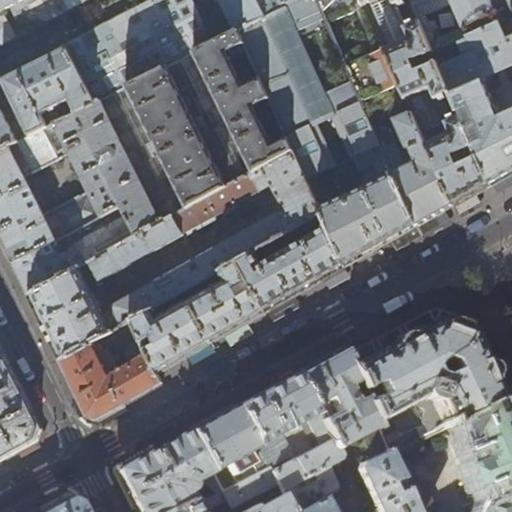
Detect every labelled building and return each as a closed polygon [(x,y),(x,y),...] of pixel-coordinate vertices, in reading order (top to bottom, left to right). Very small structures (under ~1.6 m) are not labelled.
[(0,0),(0,46),(16,38),(3,13),(11,9),(23,34),(89,0),(88,0),(0,0)] [(154,0),(66,45),(68,49),(96,104),(215,45),(191,0),(154,0)] [(220,0),(238,34),(305,0),(220,0)] [(317,0),(305,0),(238,34),(292,152),(307,184),(338,168),(318,126),(334,117),(354,159),(362,174),(376,168),(381,180),(333,204),(327,192),(325,193),(319,180),(308,185),(322,215),(346,267),(382,246),(418,226),(384,149),(364,105),(343,58),(329,26),(317,0)] [(356,13),(349,0),(317,0),(329,26),(356,13)] [(407,28),(398,5),(409,0),(364,0),(367,7),(402,87),(414,113),(455,205),(482,190),(491,185),(461,116),(449,121),(439,99),(451,94),(420,22),(407,28)] [(410,0),(420,22),(451,94),(452,95),(486,80),(486,79),(491,76),(511,67),(511,10),(507,0),(410,0)] [(402,87),(367,7),(356,13),(370,44),(343,58),(364,105),(402,87)] [(292,152),(238,34),(215,45),(96,104),(0,152),(0,237),(19,277),(29,297),(31,296),(292,152)] [(0,103),(0,152),(96,104),(68,49),(3,81),(12,99),(0,103)] [(511,109),(500,115),(487,86),(489,85),(491,82),(492,79),(491,76),(486,79),(486,80),(452,95),(461,116),(491,185),(511,172),(511,109)] [(455,205),(414,113),(397,121),(409,149),(414,151),(419,163),(406,168),(395,145),(384,149),(418,226),(449,208),(455,205)] [(308,185),(307,184),(292,152),(31,296),(44,324),(62,360),(63,361),(132,322),(238,262),(254,253),(287,235),(322,215),(308,185)] [(322,215),(287,235),(295,247),(261,265),(254,253),(238,262),(250,282),(255,291),(267,312),(295,296),(300,293),(346,267),(322,215)] [(236,290),(250,282),(238,262),(132,322),(157,374),(158,373),(218,339),(267,312),(255,291),(241,298),(236,290)] [(157,374),(132,322),(63,361),(61,362),(70,380),(88,417),(99,420),(116,411),(139,399),(163,386),(157,374)] [(433,322),(350,367),(377,427),(383,440),(386,445),(414,430),(419,441),(447,427),(498,401),(488,377),(475,345),(471,336),(438,323),(433,322)] [(0,366),(8,362),(0,344),(0,366)] [(302,371),(295,375),(336,448),(377,427),(350,367),(342,350),(302,371)] [(24,393),(8,362),(0,366),(0,462),(14,456),(40,442),(42,434),(43,431),(24,393)] [(336,448),(295,375),(274,387),(235,408),(267,468),(277,486),(280,491),(339,459),(340,455),(336,448)] [(511,511),(511,435),(498,401),(447,427),(459,456),(462,454),(468,466),(461,469),(470,490),(476,487),(483,503),(478,506),(475,511),(511,511)] [(189,433),(221,491),(267,468),(235,408),(210,421),(189,433)] [(213,495),(221,491),(189,433),(160,449),(147,455),(118,471),(138,511),(170,511),(190,502),(192,506),(208,498),(205,493),(193,499),(190,494),(193,489),(193,486),(192,483),(198,480),(213,495)] [(416,511),(405,487),(386,445),(383,440),(371,446),(376,455),(359,463),(358,469),(377,511),(330,511),(324,499),(336,492),(338,487),(330,472),(337,468),(339,460),(339,459),(280,491),(282,495),(291,511),(416,511)] [(230,508),(277,486),(267,468),(221,491),(213,495),(208,498),(192,506),(190,502),(170,511),(291,511),(282,495),(252,511),(204,511),(205,511),(226,501),(230,508)] [(434,511),(420,480),(405,487),(416,511),(434,511)] [(42,511),(81,511),(77,503),(71,501),(67,499),(42,511)]
